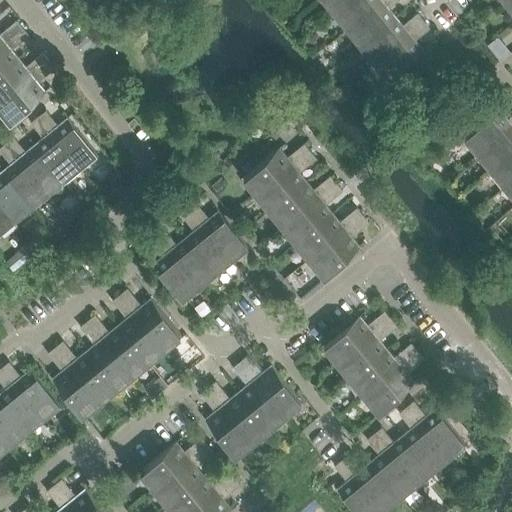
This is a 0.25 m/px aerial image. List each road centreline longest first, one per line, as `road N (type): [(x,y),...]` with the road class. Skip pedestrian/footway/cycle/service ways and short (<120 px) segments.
road 1 (residential): [(502,381),(391,246),(288,328),(257,326)]
road 2 (residential): [(19,0),(136,145)]
road 3 (residential): [(213,350),(199,375),(88,464)]
road 4 (residential): [(0,352),(41,336),(135,259)]
road 5 (residential): [(350,442),(257,326)]
road 6 (residential): [(135,259),(117,232),(145,182),(136,145)]
road 7 (residential): [(213,350),(135,259)]
